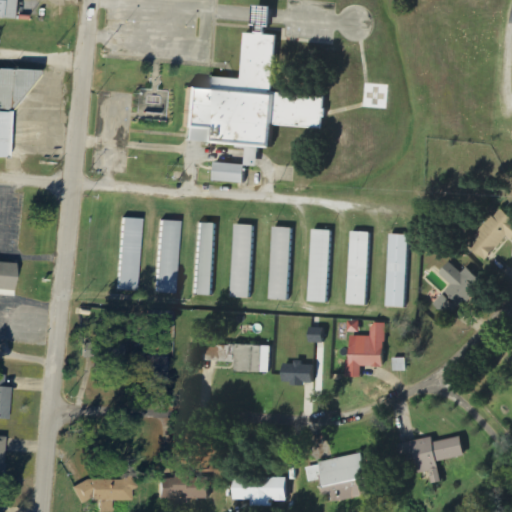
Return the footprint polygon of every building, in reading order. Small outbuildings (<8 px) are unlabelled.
[(0,0),(0,18),(17,19),(18,0),(0,0)] [(280,35),(248,32),(245,79),(212,77),(211,88),(190,87),(186,142),(275,148),(277,126),(325,129),(327,96),(276,93),(280,35)] [(22,70),(0,69),(0,157),(19,159),(22,70)] [(251,183),(251,165),(220,164),(220,183),(251,183)] [(491,261),(511,238),(511,213),(507,209),(474,245),(491,261)] [(122,218),(118,290),(138,291),(142,219),(122,218)] [(176,293),(180,221),(161,220),(157,292),(176,293)] [(218,224),(199,223),(196,295),(215,296),(218,224)] [(253,299),(256,226),(237,225),(234,298),(253,299)] [(272,300),(291,301),(295,228),(276,227),(272,300)] [(311,303),(330,303),(333,230),(314,230),(311,303)] [(372,233),(353,232),(350,305),(369,306),(372,233)] [(412,235),(392,234),(388,307),(408,308),(412,235)] [(0,290),(16,292),(18,264),(0,262),(0,290)] [(444,275),(456,286),(438,305),(454,319),(488,282),(473,269),(467,275),(455,263),(444,275)] [(355,337),(355,361),(349,361),(349,376),(365,376),(365,367),(389,368),(389,324),(375,324),(375,338),(355,337)] [(327,329),(313,329),(313,344),(327,344),(327,329)] [(275,374),(276,348),(209,346),(208,361),(240,362),(240,373),(275,374)] [(146,357),(146,352),(132,351),(132,370),(168,371),(169,358),(146,357)] [(320,366),(308,366),(308,364),(289,364),(288,385),(320,385),(320,366)] [(0,418),(11,419),(13,388),(1,387),(1,383),(6,383),(6,381),(0,380),(0,418)] [(471,458),(469,439),(439,443),(439,439),(403,444),(406,461),(423,459),(425,474),(445,472),(444,462),(471,458)] [(310,468),(313,483),(329,480),(334,504),(362,498),(359,485),(374,482),(369,455),(310,468)] [(163,501),(214,499),(214,479),(195,480),(195,474),(180,474),(180,479),(162,479),(163,501)] [(294,479),(239,479),(239,501),(256,501),(256,508),(277,508),(277,501),(294,501),(294,479)] [(78,481),(79,501),(101,501),(101,511),(114,511),(114,501),(135,501),(135,480),(78,481)]
